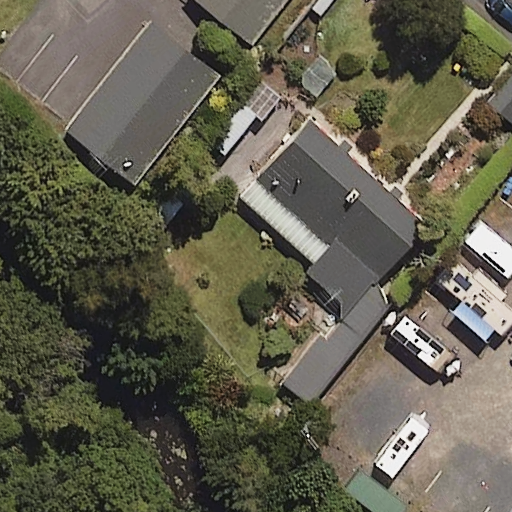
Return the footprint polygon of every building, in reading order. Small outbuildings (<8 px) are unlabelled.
[(205,0),(258,42),(291,0),(205,0)] [(224,74),(154,20),(71,129),(141,182),(224,74)] [(511,70),(488,101),(511,119),(511,70)] [(256,116),(237,100),(207,135),(226,151),(256,116)] [(382,284),(427,221),(285,121),(241,184),(382,284)]
